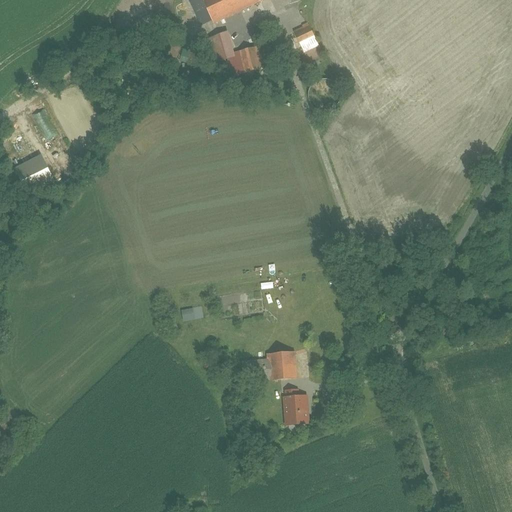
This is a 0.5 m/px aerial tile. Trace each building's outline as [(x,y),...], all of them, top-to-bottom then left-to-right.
[(192,0),(204,25),(214,20),(204,0),(192,0)] [(204,0),(214,20),(216,24),(267,0),(204,0)] [(313,25),(297,32),(310,64),(326,57),(313,25)] [(233,53),(229,34),(212,38),(217,61),(218,61),(229,58),(234,77),(270,69),(265,46),(233,53)] [(340,87),(337,82),(331,79),(325,79),(319,81),(314,85),(312,90),(311,96),(313,102),(317,107),(321,109),(328,110),(334,108),(339,104),(342,99),(342,93),(340,87)] [(16,179),(45,170),(40,156),(12,166),(16,179)] [(46,168),(34,173),(39,187),(51,182),(46,168)] [(181,309),(182,321),(203,319),(202,307),(181,309)] [(299,379),(296,353),(269,355),(269,360),(272,359),(273,380),(299,379)] [(273,380),(272,359),(269,360),(255,361),(256,381),(265,381),(273,380)] [(312,425),(309,395),(301,396),(301,389),(286,390),(287,397),(285,397),(288,427),(312,425)] [(375,392),(363,398),(366,403),(377,397),(375,392)] [(280,426),(273,408),(261,413),(257,414),(265,432),(280,426)]
